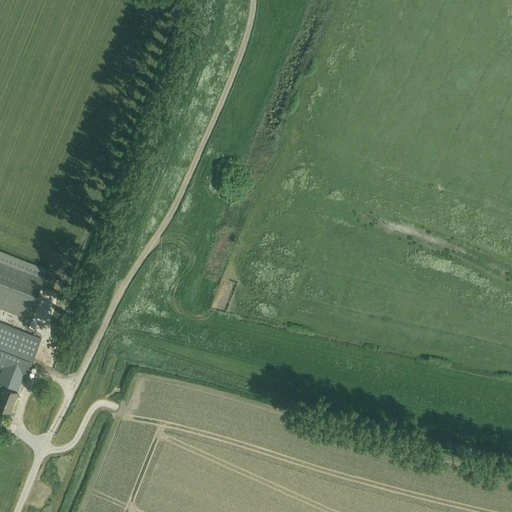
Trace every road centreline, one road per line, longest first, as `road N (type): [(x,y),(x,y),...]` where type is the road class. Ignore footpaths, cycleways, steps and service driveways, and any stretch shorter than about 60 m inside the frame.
road 1 (track): [(105,320),(184,184),(225,93),(252,0)]
road 2 (track): [(219,0),(105,320)]
road 3 (track): [(43,447),(105,320)]
